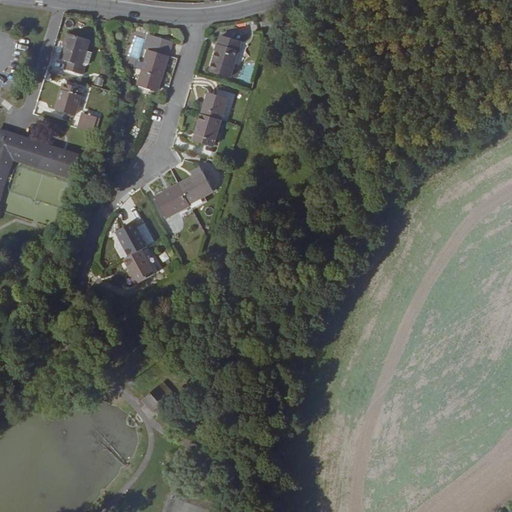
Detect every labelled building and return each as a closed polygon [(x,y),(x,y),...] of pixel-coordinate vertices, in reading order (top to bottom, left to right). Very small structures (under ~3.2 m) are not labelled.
[(81,62),(86,47),(89,37),(69,30),(65,41),(68,41),(63,57),(68,58),(65,68),(82,73),(85,64),(81,62)] [(157,75),(161,76),(171,42),(147,35),(145,41),(150,43),(148,51),(138,85),(153,89),(157,75)] [(220,52),(225,37),(221,35),(216,51),(220,52)] [(241,41),(225,37),(220,52),(216,51),(211,70),(230,76),(241,41)] [(92,49),(86,47),(81,62),(85,64),(90,60),(92,49)] [(82,87),(67,83),(65,90),(60,89),(55,108),(74,114),(82,87)] [(201,113),(220,119),(226,97),(208,91),(201,113)] [(79,127),(95,132),(100,117),(83,112),(79,127)] [(212,146),(220,119),(201,113),(195,133),(199,135),(196,142),(212,146)] [(82,152),(0,126),(0,195),(12,155),(63,170),(75,174),(82,152)] [(192,174),(202,169),(200,165),(190,170),(192,174)] [(179,183),(181,186),(189,201),(212,189),(202,169),(192,174),(193,176),(179,183)] [(189,201),(181,186),(166,193),(164,189),(155,194),(165,216),(190,203),(189,201)] [(133,220),(119,227),(123,234),(118,235),(128,254),(140,246),(154,240),(144,221),(136,225),(133,220)] [(140,246),(128,254),(124,256),(130,267),(137,280),(153,271),(140,246)] [(133,281),(137,280),(130,267),(127,269),(133,281)] [(160,382),(145,395),(152,409),(170,394),(160,382)] [(152,409),(145,395),(139,399),(150,411),(152,409)]
